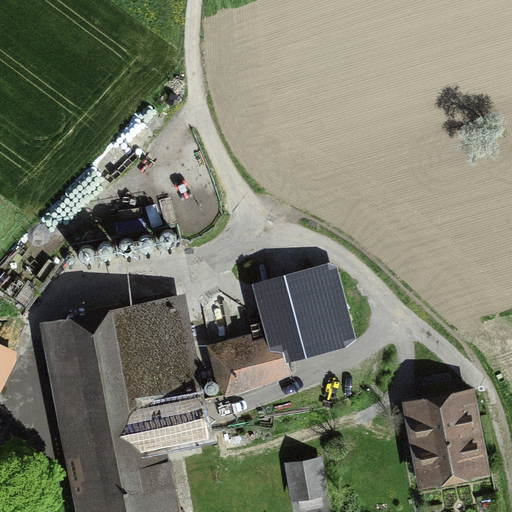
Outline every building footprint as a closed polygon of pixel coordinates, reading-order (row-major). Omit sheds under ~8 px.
[(319,263),(255,278),(269,338),(251,342),(249,332),(208,342),(220,396),(249,389),(245,372),(339,351),(319,263)] [(39,320),(75,511),(177,511),(165,444),(212,435),(185,292),(39,320)] [(0,383),(17,350),(0,341),(0,383)] [(474,384),(401,397),(416,482),(489,469),(474,384)] [(320,455),(283,461),(290,500),(326,494),(320,455)]
